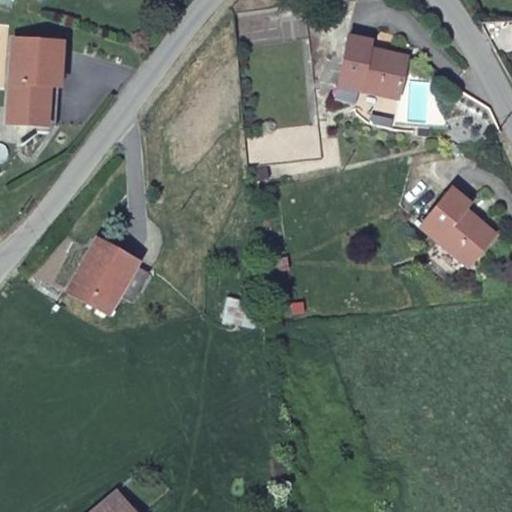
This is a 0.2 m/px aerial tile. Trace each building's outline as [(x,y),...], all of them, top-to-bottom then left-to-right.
[(511,21),(481,24),(498,53),(511,52),(511,21)] [(341,87),(397,100),(406,61),(375,53),(376,46),(351,41),(341,87)] [(57,44),(9,42),(6,109),(12,110),(21,121),(20,128),(43,129),(45,88),(54,88),(57,44)] [(52,129),(54,88),(45,88),(43,129),(52,129)] [(12,110),(6,109),(5,127),(20,128),(21,121),(12,110)] [(454,192),(421,230),(466,270),(493,240),(466,214),(471,208),(454,192)] [(135,268),(97,245),(69,292),(108,315),(135,268)] [(134,511),(117,491),(92,511),(134,511)]
